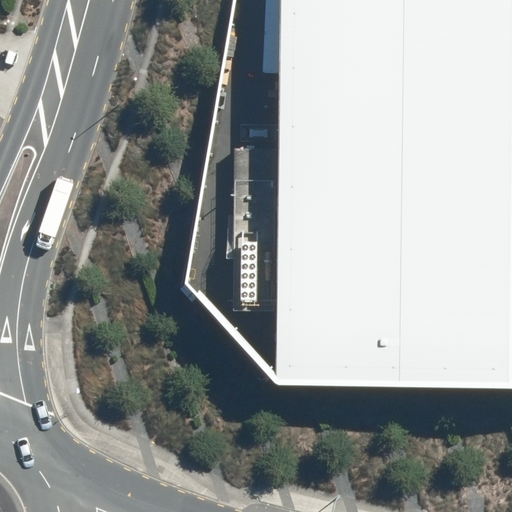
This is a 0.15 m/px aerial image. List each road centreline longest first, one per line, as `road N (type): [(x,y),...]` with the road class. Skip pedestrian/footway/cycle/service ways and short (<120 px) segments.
road 1 (tertiary): [(67,51),(17,315),(15,431)]
road 2 (tertiary): [(0,175),(67,51)]
road 3 (tertiary): [(57,478),(186,511)]
